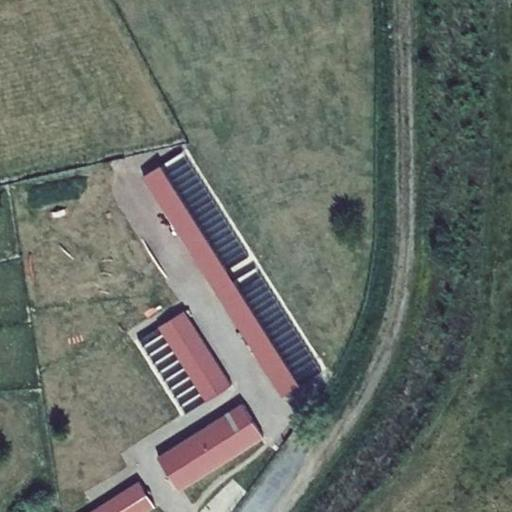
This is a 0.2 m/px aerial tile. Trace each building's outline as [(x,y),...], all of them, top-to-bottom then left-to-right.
[(240,259),(171,156),(154,167),(222,271),(240,259)] [(247,270),(240,259),(222,271),(229,281),(247,270)] [(315,374),(247,270),(229,281),(298,385),(315,374)] [(246,376),(198,302),(173,318),(221,392),(246,376)] [(280,427),(258,393),(174,448),(196,482),(280,427)] [(150,511),(172,498),(156,473),(95,511),(150,511)]
